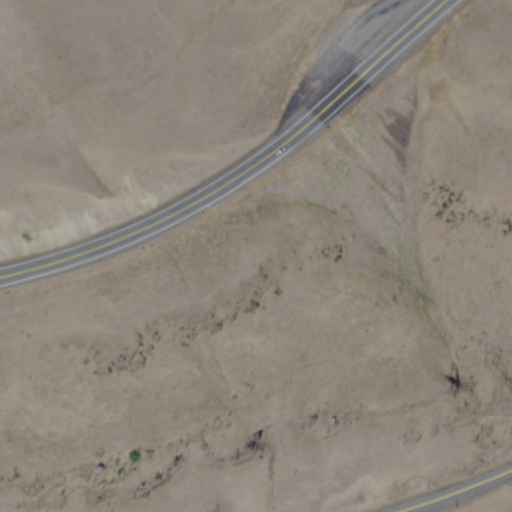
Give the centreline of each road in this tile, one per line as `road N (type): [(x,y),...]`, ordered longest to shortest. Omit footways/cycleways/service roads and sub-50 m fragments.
road 1 (primary): [(0,279),(168,221),(283,148),(452,0)]
road 2 (tertiary): [(387,511),(511,463)]
